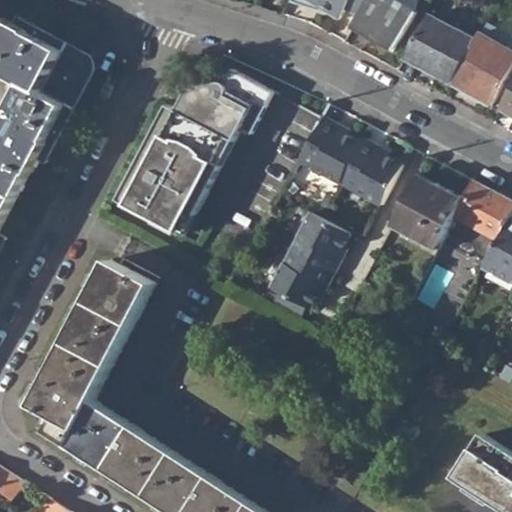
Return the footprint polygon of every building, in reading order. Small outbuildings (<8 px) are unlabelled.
[(296,0),(296,1),(312,6),(314,0),(320,0),(328,2),(331,10),(343,18),(349,7),(361,14),(369,0),(296,0)] [(328,2),(320,0),(314,0),(312,6),(331,10),(328,2)] [(398,48),(420,8),(404,0),(369,0),(361,14),(355,25),(398,48)] [(418,0),(404,0),(420,8),(418,0)] [(410,53),(457,80),(485,32),(437,6),(410,53)] [(0,122),(0,249),(3,250),(12,234),(3,229),(35,168),(37,170),(46,156),(52,159),(97,72),(95,56),(22,16),(18,24),(0,14),(0,73),(20,85),(0,122)] [(485,32),(457,80),(495,101),(511,73),(511,47),(510,46),(511,41),(511,33),(491,21),(485,32)] [(172,102),(121,198),(159,218),(156,221),(180,233),(182,229),(192,210),(199,214),(245,126),(259,133),(281,91),(237,68),(230,83),(227,81),(220,87),(216,84),(215,87),(199,117),(190,113),(172,102)] [(199,117),(215,87),(202,89),(190,113),(199,117)] [(341,125),(326,116),(316,135),(302,160),(383,205),(406,165),(392,157),(380,150),(382,146),(367,138),(364,142),(351,135),(339,128),(341,125)] [(353,131),(341,125),(339,128),(351,135),(353,131)] [(394,153),(382,146),(380,150),(392,157),(394,153)] [(397,223),(441,248),(452,229),(459,215),(469,197),(425,171),(397,223)] [(459,215),(452,229),(479,243),(482,253),(493,259),(504,239),(511,223),(511,197),(479,179),(469,197),(459,215)] [(192,210),(182,229),(189,232),(199,214),(192,210)] [(333,289),(349,260),(346,258),(352,247),(359,235),(317,213),(276,289),(285,293),(278,306),(306,321),(313,308),(317,310),(324,298),(329,287),(333,289)] [(511,279),(511,223),(504,239),(493,259),(489,267),(511,279)] [(355,249),(352,247),(346,258),(349,260),(355,249)] [(50,428),(178,511),(273,511),(97,398),(159,282),(114,256),(37,404),(57,416),(50,428)] [(327,300),(333,289),(329,287),(324,298),(327,300)] [(469,358),(484,367),(491,354),(475,345),(469,358)] [(511,511),(511,448),(485,431),(457,472),(511,509),(511,511)] [(0,488),(17,500),(31,482),(0,461),(0,488)] [(54,497),(44,511),(76,511),(77,511),(54,497)]
